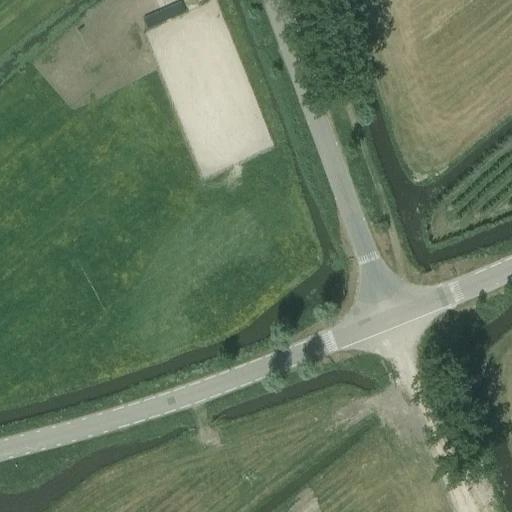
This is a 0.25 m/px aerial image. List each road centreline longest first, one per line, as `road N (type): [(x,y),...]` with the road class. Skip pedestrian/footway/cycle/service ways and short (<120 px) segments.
road 1 (unclassified): [(0,453),(150,414),(390,321)]
road 2 (tertiary): [(390,321),(271,0)]
road 3 (track): [(390,321),(467,511)]
road 4 (tertiary): [(390,321),(511,271)]
